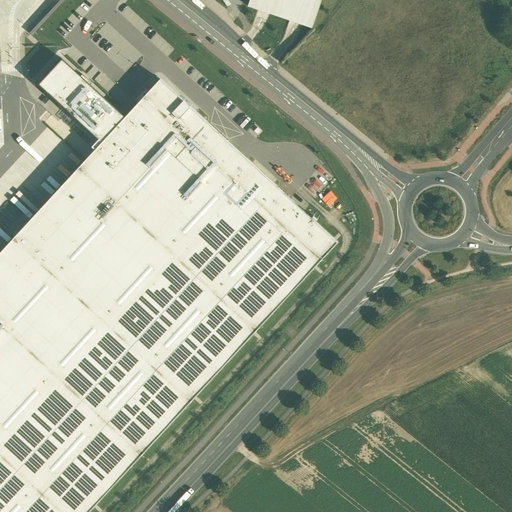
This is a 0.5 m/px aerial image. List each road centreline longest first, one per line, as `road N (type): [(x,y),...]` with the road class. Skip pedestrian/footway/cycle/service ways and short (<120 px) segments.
road 1 (secondary): [(167,511),(332,330)]
road 2 (unclassified): [(334,131),(171,0)]
road 3 (unclassified): [(362,159),(389,227),(380,257),(332,330)]
road 4 (track): [(232,441),(259,462),(274,463),(385,402)]
road 5 (secondary): [(332,330),(364,311),(430,244)]
road 6 (secondary): [(409,230),(332,330)]
